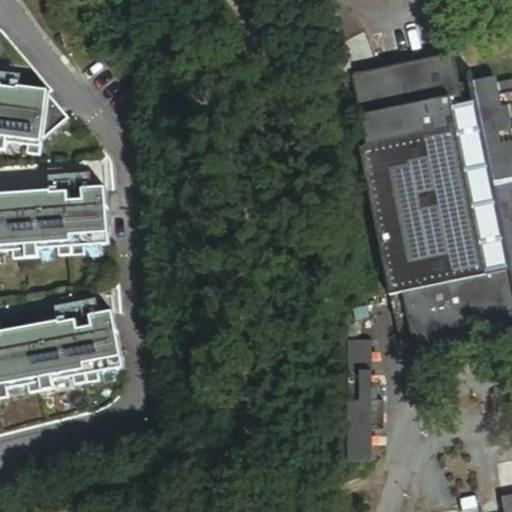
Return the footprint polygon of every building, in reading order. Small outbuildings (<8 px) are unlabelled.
[(463,60),(360,81),(375,152),(367,154),(408,349),(420,346),(422,352),(503,335),(511,332),(511,82),(469,91),(463,60)] [(0,141),(43,147),(45,91),(0,85),(0,141)] [(109,191),(0,201),(0,261),(114,246),(109,191)] [(117,315),(0,339),(0,400),(124,373),(117,315)] [(373,369),(373,339),(349,339),(350,461),(361,460),(361,430),(374,430),(374,400),(362,400),(361,369),(373,369)]
